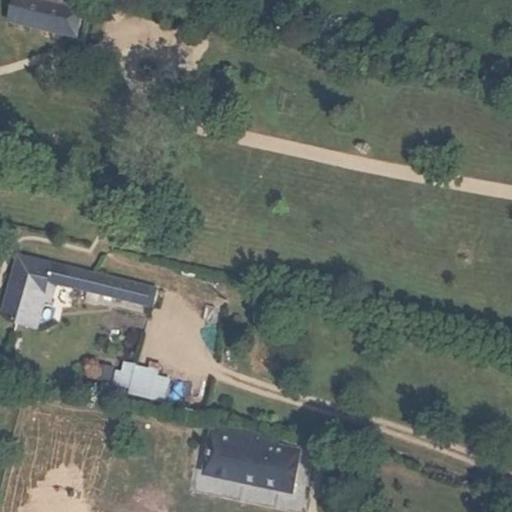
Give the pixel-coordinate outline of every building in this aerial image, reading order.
[(70,12),(20,0),(18,0),(12,22),(64,35),(70,12)] [(89,0),(20,0),(70,12),(71,9),(86,13),(89,0)] [(70,12),(64,35),(80,39),(86,16),(70,12)] [(159,290),(20,255),(6,312),(22,316),(20,324),(40,329),(47,299),(54,301),(58,285),(155,308),(159,290)] [(116,384),(133,388),(139,366),(128,363),(125,373),(119,371),(116,384)] [(140,367),(133,395),(167,403),(172,380),(161,377),(164,366),(153,364),(152,370),(140,367)] [(101,367),(99,381),(115,383),(117,369),(101,367)] [(299,457),(277,451),(262,447),(263,441),(215,428),(204,467),(244,479),(247,472),(275,480),(274,486),(290,490),(299,457)] [(262,447),(277,451),(278,446),(263,441),(262,447)]
